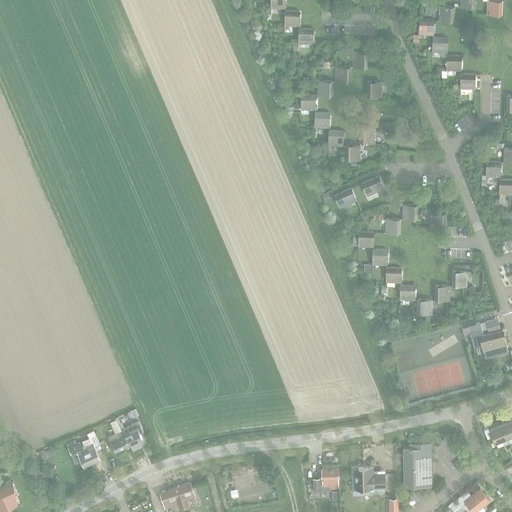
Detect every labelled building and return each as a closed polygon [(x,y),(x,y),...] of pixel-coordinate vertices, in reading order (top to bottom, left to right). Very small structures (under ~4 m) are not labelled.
[(486,0),(486,14),(501,14),(501,0),(500,0),(486,0)] [(439,20),(453,21),(454,6),(439,6),(439,20)] [(284,25),(298,26),(299,11),(284,11),(284,25)] [(418,33),(432,34),(433,20),(419,19),(418,33)] [(298,43),(312,43),(312,29),(298,29),(298,43)] [(431,51),(446,52),(447,37),(432,37),(431,51)] [(352,67),(366,67),(367,53),(352,52),(352,67)] [(446,69),(460,70),(461,55),(446,55),(446,69)] [(335,81),(349,81),(349,67),(335,67),(335,81)] [(460,88),(474,88),(475,74),(460,73),(460,88)] [(317,95),(332,95),(332,81),(318,81),(317,95)] [(366,95),(381,96),(381,82),(367,81),(366,95)] [(300,109),(314,109),(314,95),(300,95),(300,109)] [(314,127),(328,127),(328,113),(314,113),(314,127)] [(359,142),(374,143),(374,128),(360,128),(359,142)] [(328,145),(342,145),(342,131),(328,130),(328,145)] [(345,159),(359,160),(359,145),(345,145),(345,159)] [(503,162),(511,162),(511,147),(504,147),(503,162)] [(485,175),(499,176),(500,162),(486,161),(485,175)] [(361,182),(366,195),(384,187),(379,174),(361,182)] [(499,193),(511,194),(511,179),(499,179),(499,193)] [(334,194),(340,207),(357,199),(351,186),(334,194)] [(330,197),(327,190),(321,193),(324,199),(330,197)] [(402,219),(416,219),(417,205),(403,204),(402,219)] [(430,227),(444,227),(445,213),(431,212),(430,227)] [(385,232),(399,233),(400,219),(386,218),(385,232)] [(358,246),(372,247),(373,232),(359,232),(358,246)] [(373,264),(386,264),(386,250),(372,250),(372,263),(367,263),(367,269),(373,269),(373,264)] [(386,282),(400,282),(400,268),(386,268),(386,282)] [(452,285),(466,286),(466,271),(452,271),(452,285)] [(399,299),(413,300),(414,285),(400,285),(399,299)] [(434,300),(448,300),(449,286),(434,286),(434,300)] [(416,314),(431,314),(431,300),(417,299),(416,314)] [(485,321),(488,331),(500,328),(497,318),(485,321)] [(502,330),(484,335),(480,322),(468,326),(474,347),(481,345),(484,357),(508,351),(502,330)] [(511,417),(501,422),(509,442),(511,441),(511,417)] [(110,439),(111,442),(124,435),(116,419),(110,421),(117,436),(110,439)] [(124,436),(128,444),(141,438),(139,433),(143,431),(138,420),(121,428),(124,436)] [(504,444),(509,442),(501,422),(489,427),(495,442),(502,439),(504,444)] [(84,466),(99,458),(94,446),(100,443),(94,430),(88,432),(93,442),(84,447),(81,441),(67,448),(70,454),(76,451),(84,466)] [(115,451),(128,444),(124,436),(111,442),(115,451)] [(403,448),(404,485),(432,485),(431,443),(409,443),(409,448),(403,448)] [(384,472),(373,473),(372,467),(352,467),(353,488),(385,487),(384,472)] [(313,478),(314,490),(330,490),(330,487),(338,487),(338,477),(338,468),(322,468),(322,478),(313,478)] [(15,492),(18,490),(13,477),(0,483),(0,509),(1,511),(20,503),(15,492)] [(180,508),(189,505),(188,499),(196,497),(191,481),(160,491),(165,508),(178,504),(180,508)] [(473,511),(474,511),(490,500),(480,488),(471,495),(467,490),(455,500),(461,506),(465,502),(473,511)] [(397,511),(398,497),(389,497),(389,511),(397,511)]
